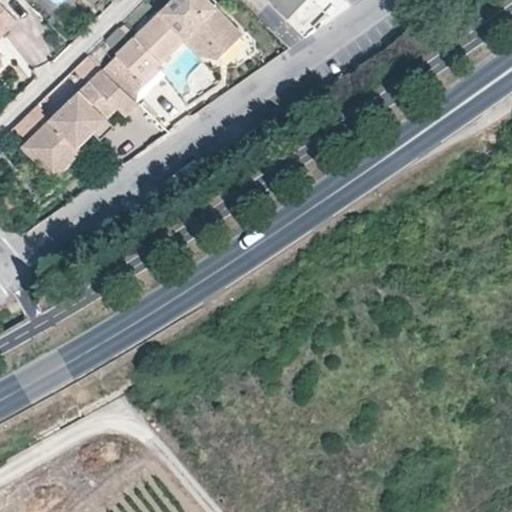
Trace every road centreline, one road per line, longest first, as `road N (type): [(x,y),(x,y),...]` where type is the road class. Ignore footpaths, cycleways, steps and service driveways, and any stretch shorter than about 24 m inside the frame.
road 1 (secondary): [(0,399),(134,322),(511,69)]
road 2 (residential): [(0,257),(7,266),(386,0)]
road 3 (track): [(0,475),(98,424),(121,423),(157,444),(214,511)]
road 4 (residential): [(129,0),(0,125)]
